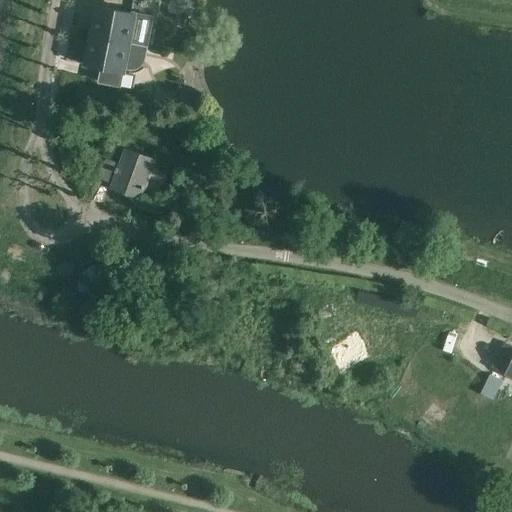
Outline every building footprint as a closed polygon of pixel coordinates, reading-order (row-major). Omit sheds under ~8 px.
[(96,6),(90,35),(123,41),(137,44),(140,44),(140,45),(146,46),(152,14),(146,13),(145,21),(134,19),(135,13),(96,6)] [(90,35),(84,64),(102,68),(99,82),(122,86),(125,69),(131,70),(133,70),(134,69),(136,69),(137,68),(138,68),(139,67),(140,67),(141,66),(142,65),(143,64),(144,63),(145,62),(145,61),(148,46),(146,46),(140,45),(140,44),(137,44),(123,41),(90,35)] [(183,94),(179,98),(179,104),(183,108),(189,108),(194,104),(193,99),(189,94),(183,94)] [(152,97),(151,105),(176,106),(176,98),(152,97)] [(168,173),(151,167),(154,160),(125,149),(118,168),(116,167),(115,171),(117,172),(111,187),(157,204),(168,173)] [(511,345),(506,343),(497,361),(494,368),(511,377),(511,345)] [(493,400),(502,381),(490,375),(481,394),(493,400)]
